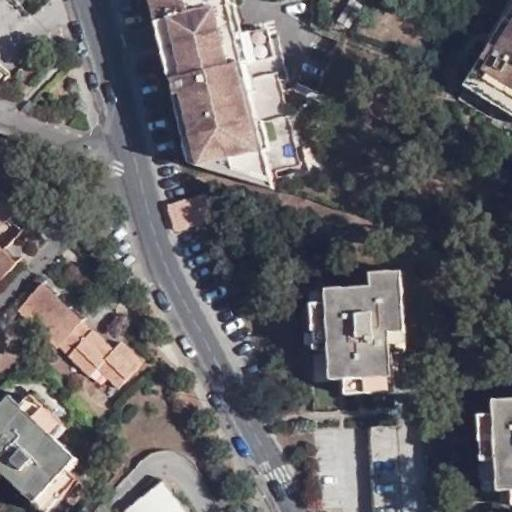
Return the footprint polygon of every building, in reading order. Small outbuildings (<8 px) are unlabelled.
[(54,26),(26,0),(0,0),(0,18),(32,48),(54,26)] [(199,159),(283,184),(260,88),(239,0),(161,0),(179,75),(183,74),(186,91),(183,91),(199,159)] [(359,0),(344,0),(337,13),(348,20),(359,0)] [(511,0),(506,0),(461,73),(511,104),(511,0)] [(0,79),(12,69),(0,57),(0,79)] [(204,185),(171,195),(180,222),(213,210),(204,185)] [(0,240),(3,244),(23,222),(0,198),(0,240)] [(3,244),(0,240),(0,274),(17,257),(3,244)] [(409,343),(406,264),(375,266),(375,282),(330,283),(329,298),(316,298),(318,342),(332,342),(334,372),(346,373),(348,388),(396,387),(395,343),(402,343),(409,343)] [(115,344),(43,278),(23,299),(92,366),(101,359),(123,380),(145,358),(124,336),(115,344)] [(0,471),(4,467),(49,507),(83,475),(71,464),(80,453),(58,432),(68,422),(36,390),(24,400),(15,392),(0,406),(0,471)] [(511,392),(496,394),(497,410),(484,410),(486,454),(499,453),(501,483),(511,483),(511,392)] [(459,511),(454,416),(426,417),(430,511),(459,511)] [(402,511),(398,418),(369,421),(375,511),(402,511)] [(132,511),(187,511),(161,478),(126,503),(132,511)]
